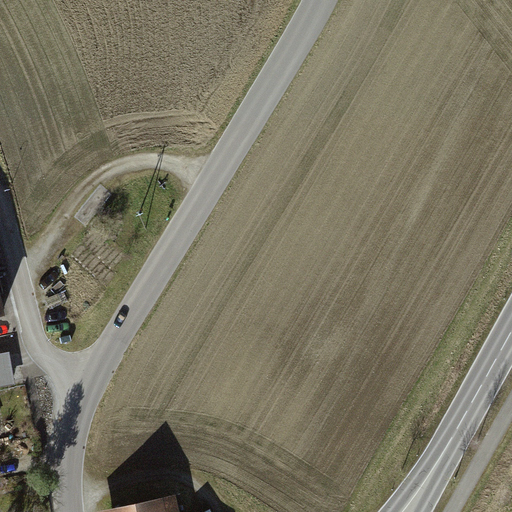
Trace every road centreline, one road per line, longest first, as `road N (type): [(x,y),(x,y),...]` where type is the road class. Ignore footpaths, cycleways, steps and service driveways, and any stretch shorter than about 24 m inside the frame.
road 1 (unclassified): [(322,0),(90,379)]
road 2 (residential): [(90,379),(45,356),(0,215)]
road 3 (secondary): [(511,332),(425,483)]
road 4 (unclassified): [(90,379),(71,440),(72,511)]
